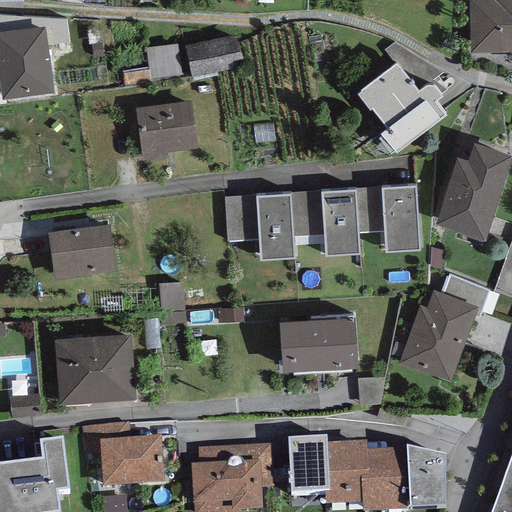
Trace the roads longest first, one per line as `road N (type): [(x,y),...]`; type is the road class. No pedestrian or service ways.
road 1 (residential): [(0,427),(336,398)]
road 2 (residential): [(511,367),(459,511)]
